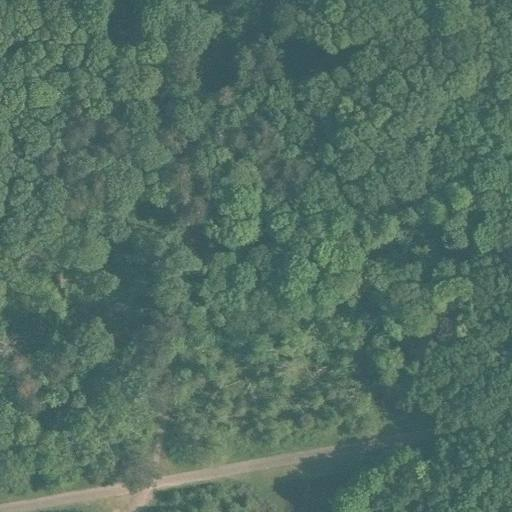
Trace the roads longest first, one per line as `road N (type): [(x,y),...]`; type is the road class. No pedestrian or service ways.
road 1 (track): [(139,511),(199,121),(261,0)]
road 2 (unclassified): [(83,511),(511,433)]
